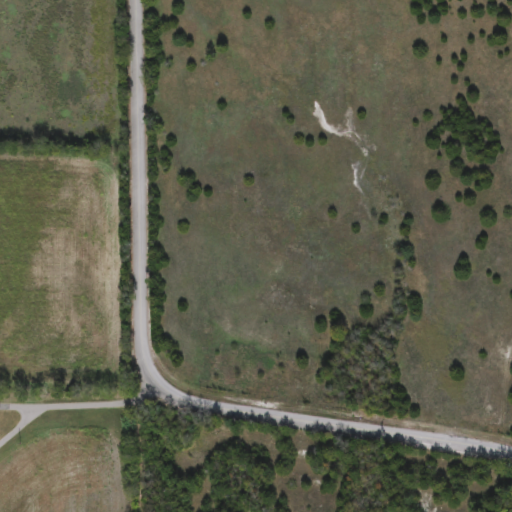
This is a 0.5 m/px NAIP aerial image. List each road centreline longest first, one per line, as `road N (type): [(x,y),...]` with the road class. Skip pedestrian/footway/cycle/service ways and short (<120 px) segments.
road 1 (residential): [(138,0),(143,355),(157,384),(204,405),(511,452)]
road 2 (residential): [(0,407),(118,404),(152,377)]
